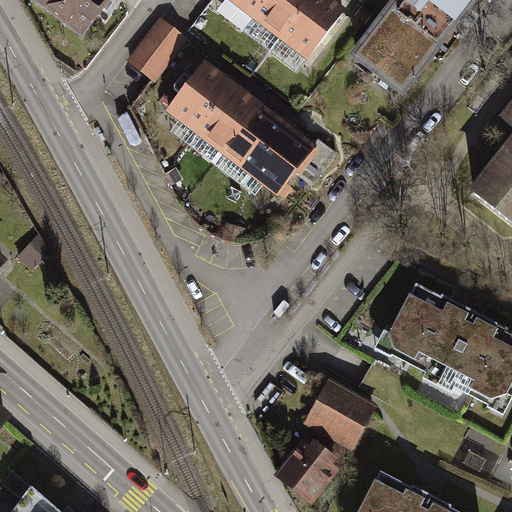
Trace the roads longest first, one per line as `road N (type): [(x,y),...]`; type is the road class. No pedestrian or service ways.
road 1 (tertiary): [(262,511),(0,35)]
road 2 (secondary): [(154,511),(0,371)]
